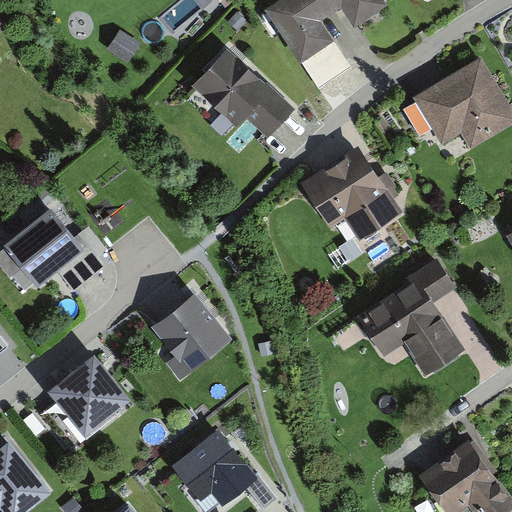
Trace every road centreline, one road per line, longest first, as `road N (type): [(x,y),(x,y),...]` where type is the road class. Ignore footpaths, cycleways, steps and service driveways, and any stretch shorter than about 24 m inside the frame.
road 1 (residential): [(507,0),(406,66),(200,252),(155,277),(0,404)]
road 2 (residential): [(401,458),(511,379)]
